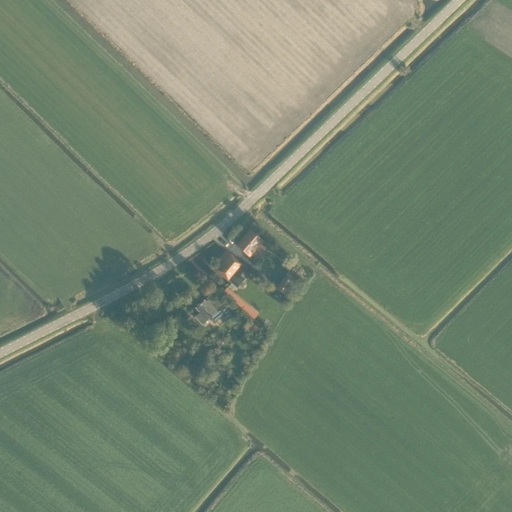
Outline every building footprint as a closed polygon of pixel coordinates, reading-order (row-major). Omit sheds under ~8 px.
[(237,246),(249,257),(263,241),(250,231),(237,246)] [(218,262),(222,265),(217,272),(228,282),(235,287),(242,278),(240,276),(246,269),(227,252),(218,262)] [(276,289),(287,296),(297,281),(286,274),(276,289)] [(228,299),(232,294),(226,289),(222,294),(228,299)] [(238,308),(242,303),(232,294),(228,299),(238,308)] [(196,308),(200,314),(196,317),(202,325),(211,318),(215,323),(224,316),(227,320),(231,317),(224,307),(225,307),(218,299),(209,306),(204,301),(196,308)] [(254,320),(257,316),(242,304),(239,308),(254,320)] [(256,323),(267,333),(273,325),(263,315),(256,323)] [(211,338),(219,346),(225,340),(217,332),(211,338)]
